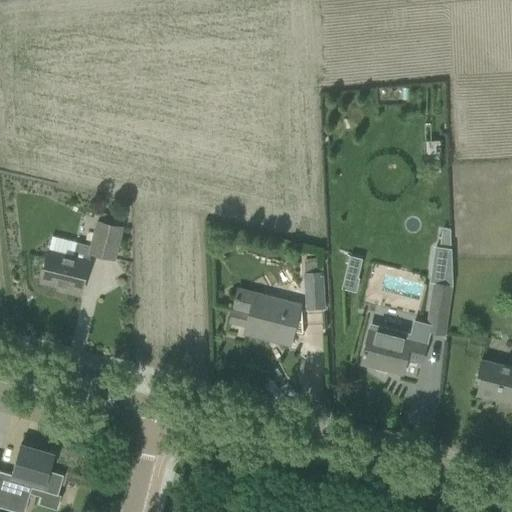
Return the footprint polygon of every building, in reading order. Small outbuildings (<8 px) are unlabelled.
[(100,214),(98,222),(122,228),(124,220),(100,214)] [(119,240),(122,228),(98,222),(92,246),(77,243),(73,257),(48,251),(46,263),(41,282),(42,283),(42,281),(64,286),(64,288),(81,292),(91,253),(114,259),(119,240)] [(351,257),(346,276),(358,279),(362,260),(351,257)] [(324,310),(322,272),(321,258),(305,259),(306,273),(305,273),(307,310),(324,310)] [(445,334),(451,286),(434,283),(428,325),(427,331),(429,331),(445,334)] [(290,344),(300,306),(275,300),(273,309),(253,304),(256,295),(238,291),(230,321),(231,322),(233,316),(248,320),(245,333),(290,344)] [(367,343),(362,362),(376,366),(376,367),(387,370),(387,369),(402,372),(406,357),(421,361),(426,343),(427,339),(429,331),(427,331),(428,325),(417,322),(414,334),(372,323),(370,332),(367,343)] [(511,367),(481,359),(481,361),(476,380),(479,385),(476,396),(491,400),(495,397),(511,401),(511,367)] [(0,500),(9,503),(7,509),(15,511),(24,511),(32,488),(58,496),(64,476),(50,472),(55,455),(20,445),(11,475),(0,471),(0,500)]
